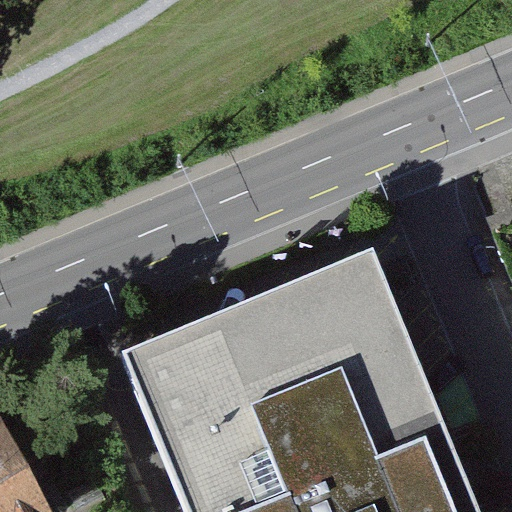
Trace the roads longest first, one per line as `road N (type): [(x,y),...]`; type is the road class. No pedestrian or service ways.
road 1 (secondary): [(0,297),(400,130)]
road 2 (residential): [(400,130),(511,406)]
road 3 (secondary): [(400,130),(511,84)]
